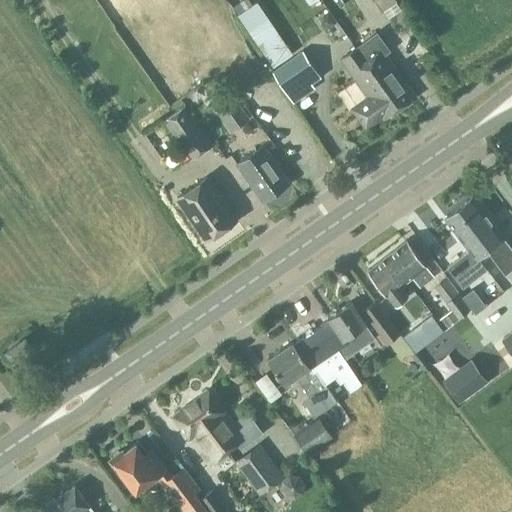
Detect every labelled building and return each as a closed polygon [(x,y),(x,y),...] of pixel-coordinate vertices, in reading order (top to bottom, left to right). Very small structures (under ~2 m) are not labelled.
[(396,0),(372,0),(382,13),(398,2),(396,0)] [(322,17),(321,23),(326,29),(335,23),(328,13),(322,17)] [(293,55),(268,17),(248,31),(274,68),(293,55)] [(379,33),(342,57),(368,96),(352,107),(366,128),(382,117),(384,118),(416,97),(416,96),(386,52),(390,49),(379,33)] [(226,50),(220,54),(226,64),(233,60),(226,50)] [(273,72),(287,92),(307,78),(316,72),(302,52),(273,72)] [(220,54),(213,58),(220,68),(226,64),(220,54)] [(213,58),(207,63),(214,72),(220,68),(213,58)] [(207,63),(201,67),(208,77),(214,72),(207,63)] [(201,67),(195,71),(201,81),(208,77),(201,67)] [(195,71),(188,75),(195,85),(201,81),(195,71)] [(188,75),(182,80),(189,90),(195,85),(188,75)] [(182,80),(176,84),(183,94),(189,90),(182,80)] [(176,84),(169,89),(176,98),(183,94),(176,84)] [(169,89),(163,93),(169,103),(176,98),(169,89)] [(211,103),(231,132),(250,118),(230,89),(211,103)] [(154,116),(128,135),(164,185),(190,167),(154,116)] [(263,145),(236,164),(262,201),(289,183),(263,145)] [(197,226),(206,241),(236,220),(207,177),(176,198),(196,227),(197,226)] [(511,270),(511,247),(503,237),(472,197),(457,208),(480,238),(477,240),(485,251),(486,250),(506,275),(511,270)] [(480,238),(457,208),(445,218),(469,250),(447,266),(455,278),(462,288),(486,269),(477,257),(485,251),(477,240),(480,238)] [(407,241),(394,251),(404,263),(397,268),(407,281),(412,277),(420,287),(434,277),(407,241)] [(404,263),(394,251),(368,270),(387,296),(395,306),(409,296),(401,285),(407,281),(397,268),(404,263)] [(473,290),(463,297),(473,310),(475,315),(486,306),(473,290)] [(452,310),(437,321),(444,330),(473,310),(463,297),(459,292),(446,302),(452,310)] [(329,335),(339,349),(347,343),(344,339),(366,324),(351,302),(328,317),(330,319),(337,329),(329,335)] [(401,335),(375,302),(362,313),(388,345),(401,335)] [(429,312),(402,333),(417,352),(444,332),(429,312)] [(293,342),(292,342),(312,372),(316,370),(325,384),(335,377),(340,384),(343,381),(350,391),(362,383),(339,349),(329,335),(337,329),(330,319),(294,344),(293,342)] [(511,353),(511,331),(501,339),(511,353)] [(6,352),(13,362),(32,348),(25,339),(6,352)] [(312,372),(292,342),(267,359),(284,384),(297,376),(313,399),(306,404),(314,416),(336,401),(325,384),(316,370),(312,372)] [(470,361),(442,382),(458,404),(486,383),(470,361)] [(268,372),(257,377),(267,399),(278,394),(268,372)] [(209,389),(191,403),(227,452),(246,437),(224,410),(209,389)] [(227,452),(191,403),(173,416),(189,438),(210,465),(227,452)] [(319,421),(295,437),(307,455),(331,438),(319,421)] [(206,511),(198,500),(199,500),(193,492),(198,489),(182,467),(171,475),(152,449),(145,455),(136,442),(110,462),(133,493),(157,475),(178,504),(177,504),(182,511),(206,511)] [(268,453),(242,473),(259,496),(285,476),(268,453)] [(298,478),(289,476),(282,481),(281,490),(286,497),(295,498),(302,493),(303,484),(298,478)] [(93,511),(89,506),(74,486),(53,501),(60,511),(93,511)] [(206,511),(228,511),(213,490),(198,500),(206,511)] [(60,511),(53,501),(39,511),(60,511)]
